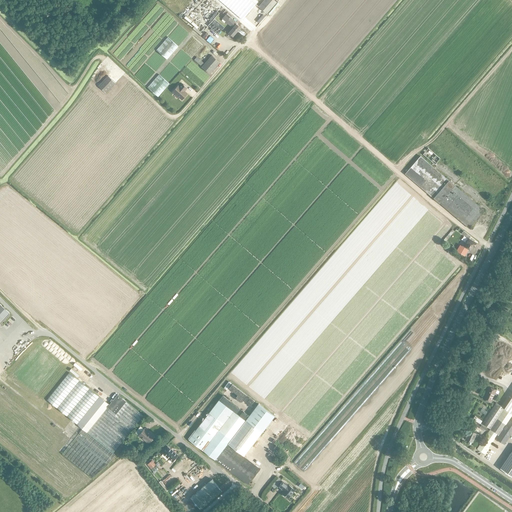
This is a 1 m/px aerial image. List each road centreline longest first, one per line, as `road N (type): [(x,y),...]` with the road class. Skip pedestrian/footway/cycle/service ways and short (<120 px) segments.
road 1 (track): [(397,171),(252,43),(240,44),(177,116),(100,53),(71,90),(0,18)]
road 2 (track): [(173,431),(498,63)]
road 3 (unclassified): [(274,511),(41,331)]
road 4 (tertiary): [(416,422),(511,211)]
road 5 (unclassified): [(511,300),(459,414),(438,428)]
road 6 (track): [(397,171),(494,247)]
